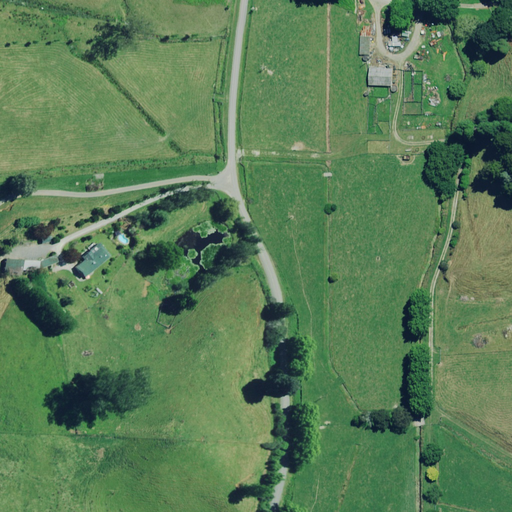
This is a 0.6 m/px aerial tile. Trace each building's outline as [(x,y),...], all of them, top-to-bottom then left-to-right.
[(369,55),(370,27),(363,27),(362,33),(360,33),(359,55),(369,55)] [(405,30),(383,29),(382,34),(389,34),(389,38),(392,38),(392,42),(388,42),(388,47),(400,48),(400,38),(404,39),(405,30)] [(392,69),(370,68),(369,85),(391,87),(392,69)] [(107,257),(99,247),(90,254),(88,251),(80,258),(82,260),(74,267),(82,277),(107,257)] [(21,271),(38,271),(57,263),(54,256),(39,262),(3,260),(2,272),(21,273),(21,271)]
